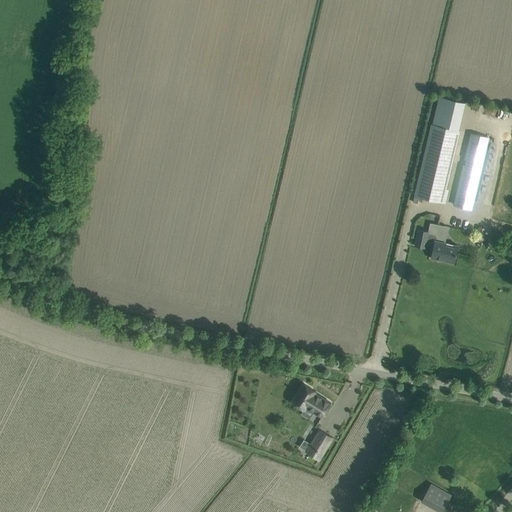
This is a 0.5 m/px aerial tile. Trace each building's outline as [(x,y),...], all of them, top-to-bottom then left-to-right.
[(415,195),(413,202),(418,203),(419,196),(445,203),(448,189),(447,188),(460,130),(432,123),(415,195)] [(453,205),(472,209),(489,137),(470,133),(453,205)] [(425,247),(433,248),(431,258),(454,263),(458,245),(435,240),(436,235),(428,233),(428,231),(419,229),(415,245),(425,247)] [(304,384),(292,402),(304,409),(306,407),(321,417),(330,402),(315,393),(315,391),(304,384)] [(333,437),(320,429),(306,452),(319,460),(333,437)] [(421,501),(440,511),(442,511),(452,495),(431,483),(421,501)]
